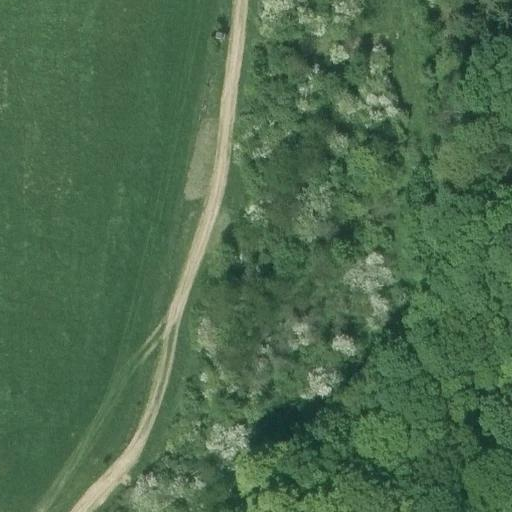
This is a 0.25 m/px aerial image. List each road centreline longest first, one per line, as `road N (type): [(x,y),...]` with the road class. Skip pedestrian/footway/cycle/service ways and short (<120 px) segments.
road 1 (track): [(241,0),(218,205),(139,441),(82,511)]
road 2 (track): [(176,315),(127,372),(106,431),(44,511)]
